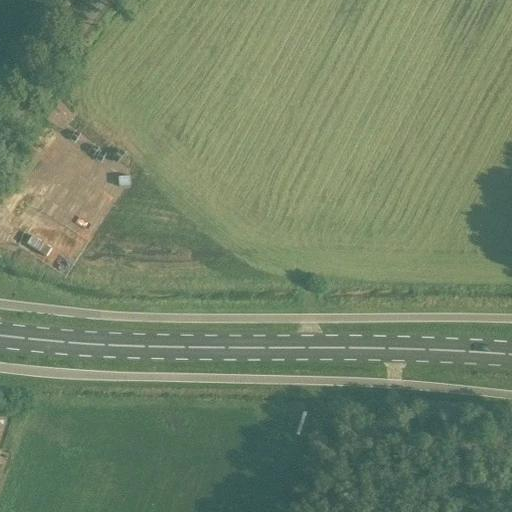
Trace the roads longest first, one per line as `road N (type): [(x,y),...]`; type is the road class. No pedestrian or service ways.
road 1 (primary): [(511,355),(0,335)]
road 2 (unclassified): [(0,130),(96,0)]
